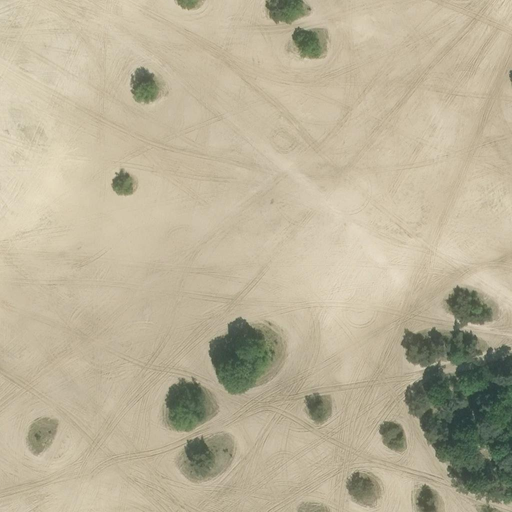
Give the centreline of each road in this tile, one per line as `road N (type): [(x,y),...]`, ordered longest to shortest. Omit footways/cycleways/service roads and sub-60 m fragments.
road 1 (track): [(511,308),(303,197),(0,84)]
road 2 (track): [(511,504),(378,457),(135,511)]
